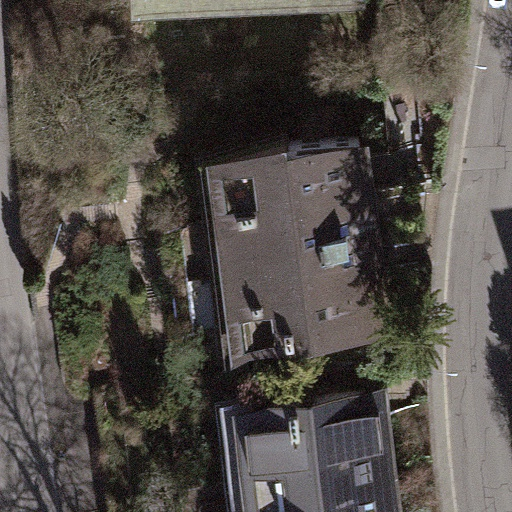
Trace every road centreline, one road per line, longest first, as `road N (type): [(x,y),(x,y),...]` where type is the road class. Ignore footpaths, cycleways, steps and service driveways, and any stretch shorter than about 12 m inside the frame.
road 1 (residential): [(511,48),(477,329),(481,432),(495,511)]
road 2 (residential): [(0,322),(24,511)]
